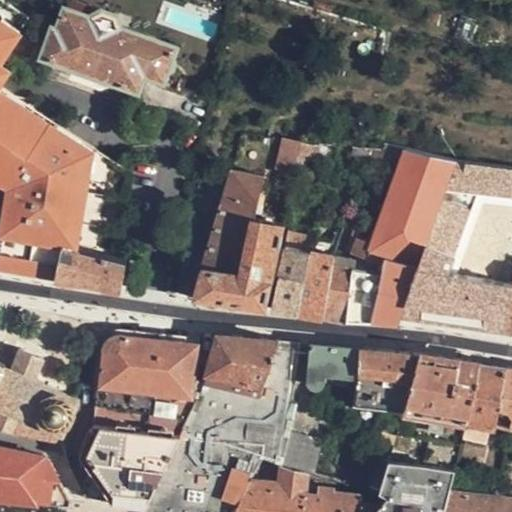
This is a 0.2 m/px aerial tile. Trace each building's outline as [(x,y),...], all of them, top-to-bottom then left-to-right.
[(0,89),(0,65),(30,19),(0,0),(0,265),(56,275),(63,242),(120,257),(133,176),(0,89)] [(164,80),(176,48),(111,26),(109,21),(67,6),(57,27),(54,26),(42,56),(139,89),(146,74),(164,80)] [(298,157),(301,140),(288,139),(284,154),(298,157)] [(393,144),(385,142),(384,147),(382,147),(378,163),(387,165),(396,168),(391,181),(370,240),(359,238),(355,254),(371,260),(370,263),(384,266),(383,273),(374,318),(400,321),(403,313),(410,294),(408,293),(418,268),(443,197),(445,191),(451,174),(456,160),(442,156),(418,150),(393,144)] [(367,160),(372,147),(354,146),(351,156),(354,156),(367,160)] [(378,163),(382,147),(372,147),(367,160),(378,163)] [(296,169),(298,157),(284,154),(281,165),(296,169)] [(364,171),(367,160),(354,156),(351,168),(364,171)] [(375,174),(378,163),(367,160),(364,171),(375,174)] [(481,163),(456,160),(451,174),(464,177),(477,180),(481,163)] [(383,178),(391,181),(396,168),(387,165),(383,178)] [(195,297),(267,307),(284,224),(254,218),(264,176),(232,169),(216,219),(203,268),(195,297)] [(451,174),(445,191),(474,197),(477,180),(464,177),(451,174)] [(443,197),(418,268),(446,273),(469,209),(443,197)] [(272,308),(299,312),(311,251),(310,251),(314,238),(289,233),(287,245),(284,244),(272,308)] [(355,254),(359,238),(356,236),(350,252),(355,254)] [(334,256),(338,244),(314,238),(310,251),(311,251),(334,256)] [(120,257),(63,242),(56,275),(121,286),(128,259),(120,257)] [(299,312),(324,317),(334,256),(311,251),(299,312)] [(324,317),(347,320),(353,268),(354,260),(334,256),(324,317)] [(456,274),(469,276),(470,271),(470,267),(468,265),(464,264),(461,264),(459,266),(457,270),(456,274)] [(505,267),(501,282),(508,283),(511,269),(505,267)] [(373,321),(374,318),(383,273),(353,268),(347,320),(373,321)] [(477,324),(504,327),(511,298),(511,283),(508,283),(501,282),(469,276),(456,274),(446,273),(418,268),(408,293),(410,294),(403,313),(477,324)] [(503,330),(511,332),(511,298),(504,327),(503,330)] [(98,386),(193,397),(195,379),(199,343),(118,332),(103,343),(98,386)] [(280,340),(217,333),(205,382),(260,394),(280,340)] [(142,511),(147,511),(232,511),(251,479),(262,457),(283,464),(291,432),(298,403),(293,401),(300,341),(280,340),(260,394),(205,382),(199,397),(145,505),(142,511)] [(362,348),(311,342),(308,380),(310,384),(313,386),(317,386),(320,385),(322,383),(323,380),(324,374),(324,369),(359,372),(362,348)] [(385,350),(362,348),(359,372),(357,403),(405,409),(420,353),(385,350)] [(0,428),(13,434),(62,443),(65,443),(81,400),(72,397),(34,380),(43,360),(19,350),(10,371),(3,368),(4,365),(0,363),(0,428)] [(443,356),(420,353),(405,409),(430,414),(447,417),(468,420),(470,409),(479,362),(443,356)] [(508,367),(479,362),(470,409),(468,420),(496,426),(508,367)] [(511,367),(508,367),(496,426),(511,429),(511,367)] [(193,397),(199,397),(205,382),(195,379),(193,397)] [(69,462),(85,499),(145,505),(199,397),(193,397),(98,386),(93,424),(79,454),(81,457),(69,462)] [(443,434),(447,417),(430,414),(427,432),(443,434)] [(468,421),(463,440),(492,446),(496,426),(468,420),(468,421)] [(291,432),(283,464),(309,471),(315,472),(322,440),(291,432)] [(0,492),(30,495),(68,499),(69,497),(69,493),(45,454),(0,443),(0,492)] [(389,461),(391,456),(380,452),(369,487),(380,490),(389,461)] [(389,461),(380,490),(389,494),(378,508),(374,511),(443,511),(449,492),(455,470),(430,466),(420,465),(389,461)] [(374,511),(378,508),(364,505),(364,495),(336,491),(336,488),(307,485),(309,471),(283,464),(281,482),(251,479),(232,511),(374,511)] [(511,511),(511,499),(500,498),(449,492),(443,511),(511,511)]
